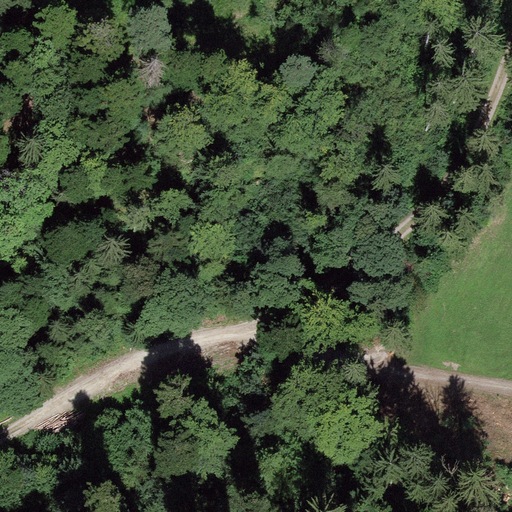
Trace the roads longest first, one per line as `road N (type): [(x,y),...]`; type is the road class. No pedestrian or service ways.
road 1 (track): [(511,376),(406,333),(288,323),(362,271),(436,202),(509,52)]
road 2 (track): [(288,323),(186,342),(114,368),(0,434)]
